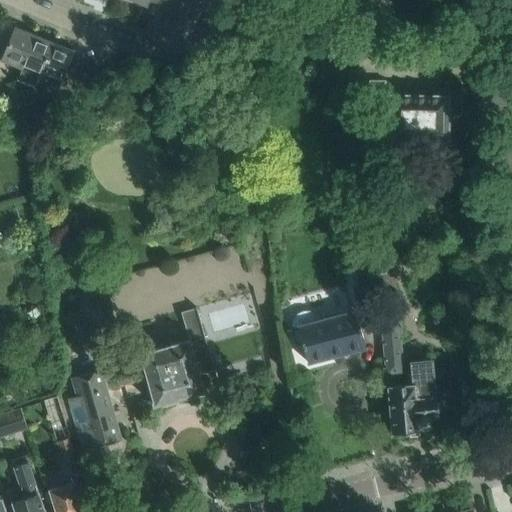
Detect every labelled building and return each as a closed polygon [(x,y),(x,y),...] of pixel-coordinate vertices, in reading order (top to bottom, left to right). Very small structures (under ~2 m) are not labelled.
[(178,2),(173,0),(149,0),(149,2),(174,12),(178,2)] [(21,68),(35,34),(15,26),(2,60),(21,68)] [(40,75),(54,42),(35,34),(21,68),(18,78),(36,86),(40,75)] [(73,88),(83,64),(70,59),(74,50),(54,42),(40,75),(73,88)] [(84,93),(94,68),(83,64),(73,88),(84,93)] [(439,143),(443,139),(446,139),(446,114),(458,114),(459,83),(446,83),(445,97),(388,96),(387,138),(390,138),(394,143),(401,143),(405,139),(428,139),(432,143),(439,143)] [(14,114),(19,102),(9,98),(4,110),(14,114)] [(259,160),(256,137),(249,138),(246,123),(214,128),(215,135),(212,136),(217,167),(259,160)] [(511,145),(501,146),(501,171),(511,170),(511,145)] [(243,197),(228,200),(231,218),(246,216),(243,197)] [(376,217),(372,221),(373,227),(378,231),(383,230),(387,225),(386,219),(382,216),(376,217)] [(356,265),(358,286),(353,287),(353,295),(359,295),(362,322),(376,320),(372,285),(369,263),(356,265)] [(199,312),(207,341),(268,324),(261,295),(199,312)] [(213,371),(203,337),(195,309),(181,313),(188,340),(139,354),(138,354),(123,358),(131,384),(146,379),(153,405),(204,390),(200,375),(213,371)] [(364,347),(356,313),(322,322),(319,316),(314,312),(309,310),(303,311),(297,314),(294,318),(292,324),(292,329),(291,330),(294,345),(301,343),(306,362),(364,347)] [(438,416),(436,395),(434,395),(431,359),(409,361),(412,384),(393,385),(392,373),(407,372),(402,316),(398,317),(397,310),(379,312),(390,433),(419,430),(419,427),(430,426),(429,417),(438,416)] [(120,440),(106,391),(99,371),(70,379),(76,398),(67,401),(80,445),(89,442),(91,449),(120,440)] [(74,455),(68,437),(71,436),(58,395),(44,400),(58,440),(56,441),(62,459),(74,455)] [(0,437),(26,429),(19,408),(0,413),(0,437)] [(43,511),(27,462),(13,466),(19,485),(7,489),(14,511),(43,511)] [(84,511),(72,477),(61,480),(62,485),(47,490),(54,511),(84,511)]
